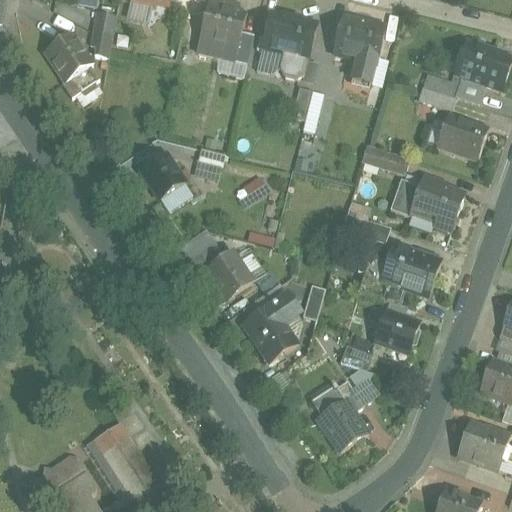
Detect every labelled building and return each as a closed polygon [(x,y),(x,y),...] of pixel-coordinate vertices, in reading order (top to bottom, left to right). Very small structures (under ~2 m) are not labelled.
[(171,0),(136,0),(135,5),(151,9),(152,4),(169,9),(171,0)] [(241,10),(213,3),(200,57),(237,66),(244,35),(248,19),(240,17),(241,10)] [(118,11),(100,8),(95,37),(114,46),(118,21),(117,21),(118,11)] [(319,29),(273,17),(265,52),(285,57),(310,64),(311,64),(319,29)] [(387,31),(345,21),(335,58),(358,64),(377,68),(378,69),(387,31)] [(257,38),(244,35),(237,66),(249,69),(257,38)] [(114,46),(95,37),(93,49),(98,53),(97,61),(111,64),(114,46)] [(74,41),(48,59),(68,88),(69,90),(93,73),(95,71),(74,41)] [(511,61),(470,47),(470,46),(469,45),(458,81),(459,81),(459,80),(465,82),(502,95),(502,96),(503,97),(511,71),(511,61)] [(310,64),(285,57),(281,73),(286,82),(298,84),(306,80),(310,64)] [(377,68),(358,64),(353,85),(371,90),(377,68)] [(93,73),(69,90),(68,88),(65,91),(74,105),(101,86),(93,73)] [(456,87),(430,79),(426,92),(458,102),(465,82),(459,80),(459,81),(458,81),(456,87)] [(314,95),(301,91),(294,121),(307,124),(314,95)] [(458,102),(426,92),(422,104),(455,113),(458,102)] [(329,98),(314,95),(307,124),(321,128),(329,98)] [(490,132),(453,119),(454,118),(452,117),(440,151),(442,151),(442,150),(479,163),(478,165),(480,165),(492,131),(490,130),(490,132)] [(317,169),(319,148),(296,147),(294,167),(317,169)] [(227,157),(201,151),(198,165),(223,171),(227,157)] [(412,164),(369,151),(365,165),(408,178),(412,164)] [(168,159),(143,177),(163,205),(188,187),(168,159)] [(450,188),(426,179),(422,191),(403,184),(393,214),(454,235),(467,199),(448,192),(450,188)] [(365,224),(349,219),(344,234),(360,239),(365,224)] [(392,232),(365,224),(360,239),(387,247),(392,232)] [(390,266),(372,260),(372,261),(379,264),(374,282),(366,279),(360,299),(391,308),(402,311),(408,294),(433,302),(433,301),(432,301),(444,268),(445,269),(446,267),(395,250),(395,253),(390,266)] [(234,260),(211,277),(229,303),(252,287),(234,260)] [(314,289),(305,321),(319,325),(328,293),(314,289)] [(290,301),(247,330),(272,366),(298,348),(286,331),(300,321),(300,317),(290,301)] [(402,311),(391,308),(378,346),(411,358),(421,329),(407,324),(410,314),(402,311)] [(511,317),(503,344),(511,347),(511,317)] [(367,375),(340,367),(336,380),(347,383),(353,379),(355,383),(367,375)] [(511,374),(493,368),(483,398),(511,407),(511,374)] [(367,411),(351,386),(339,394),(348,407),(349,406),(357,418),(367,411)] [(338,393),(315,408),(325,423),(348,407),(339,394),(338,393)] [(325,423),(321,425),(342,456),(370,438),(357,418),(349,406),(348,407),(325,423)] [(122,428),(95,445),(104,458),(131,441),(122,428)] [(511,443),(511,439),(487,431),(486,434),(472,429),(460,462),(480,469),(480,470),(481,471),(482,468),(498,472),(501,462),(505,464),(511,443)] [(72,461),(53,473),(46,472),(44,484),(33,482),(34,483),(37,484),(35,493),(42,495),(45,501),(47,500),(55,511),(153,511),(170,501),(131,441),(104,458),(95,445),(88,449),(89,451),(123,503),(108,511),(98,511),(92,502),(97,499),(98,493),(86,475),(87,474),(80,463),(72,461)] [(481,511),(483,507),(446,494),(440,511),(481,511)]
